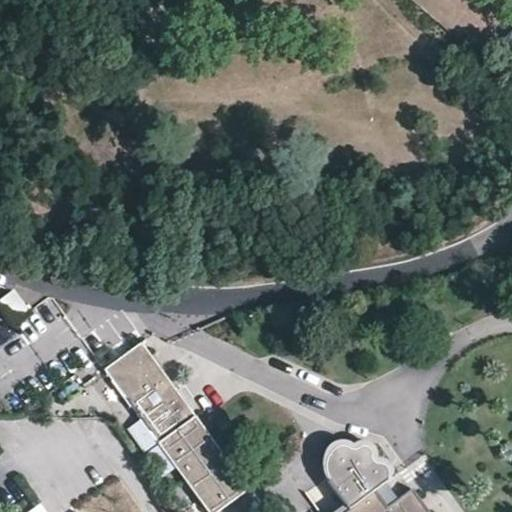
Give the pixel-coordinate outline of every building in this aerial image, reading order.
[(18,293),(1,299),(8,322),(26,316),(18,293)] [(211,511),(249,485),(187,399),(181,401),(174,392),(178,387),(142,338),(106,364),(142,415),(148,411),(155,421),(149,425),(211,511)] [(178,387),(174,392),(181,401),(187,399),(178,387)] [(148,411),(142,415),(149,425),(155,421),(148,411)] [(429,511),(412,488),(398,499),(387,507),(374,489),(384,481),(394,474),(392,466),(388,461),(385,460),(382,459),(381,453),(373,445),(368,441),(363,440),(360,440),(356,441),(353,443),(346,441),(335,441),(327,447),(322,457),(323,472),(324,478),(344,504),(348,511),(346,511),(429,511)] [(398,499),(384,481),(374,489),(387,507),(398,499)]
